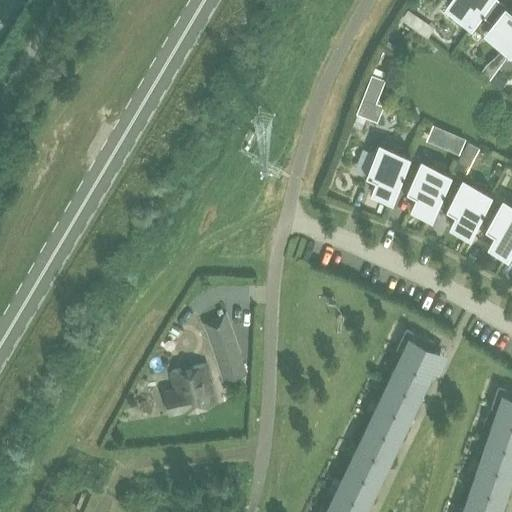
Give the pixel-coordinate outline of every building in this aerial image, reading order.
[(457,0),(459,1),(451,11),(471,25),(484,6),(485,7),(489,1),(488,1),(488,0),(457,0)] [(498,28),(490,38),(509,52),(511,48),(511,9),(504,3),(490,21),(498,28)] [(413,27),(425,35),(432,24),(420,15),(413,27)] [(488,81),(499,89),(508,78),(497,69),(488,81)] [(384,79),(372,74),(363,97),(375,102),(384,79)] [(421,128),(431,132),(434,124),(425,120),(421,128)] [(463,146),(473,151),(477,143),(467,139),(463,146)] [(374,152),(365,173),(375,177),(370,189),(392,198),(400,176),(401,177),(403,170),(410,153),(388,144),(383,156),(374,152)] [(406,189),(415,193),(409,205),(431,215),(441,194),(444,188),(443,188),(451,171),(429,161),(424,172),(415,168),(406,189)] [(445,207),(454,211),(448,223),(469,234),(480,213),(480,214),(484,207),(483,207),(492,191),(471,180),(465,191),(456,186),(445,207)] [(484,226),(493,231),(486,243),(507,255),(511,246),(511,201),(504,211),(496,206),(484,226)] [(433,338),(406,325),(396,347),(403,350),(402,352),(432,367),(440,351),(429,346),(433,338)] [(230,328),(208,337),(225,379),(247,369),(230,328)] [(402,352),(391,375),(421,389),(432,367),(402,352)] [(175,390),(166,392),(170,411),(213,401),(205,364),(171,371),(175,390)] [(391,375),(380,397),(410,412),(421,389),(391,375)] [(511,387),(498,383),(490,405),(498,408),(497,410),(511,414),(511,387)] [(377,404),(370,419),(400,434),(410,412),(380,397),(379,400),(372,397),(370,400),(377,404)] [(511,414),(497,410),(489,433),(511,441),(511,414)] [(370,419),(359,442),(389,456),(400,434),(370,419)] [(511,441),(489,433),(481,457),(511,467),(511,441)] [(356,447),(348,464),(378,479),(389,456),(359,442),(358,443),(351,440),(349,444),(356,447)] [(479,464),(473,480),(505,491),(511,469),(511,467),(481,457),(480,460),(473,457),(471,461),(479,464)] [(348,464),(337,487),(367,501),(378,479),(348,464)] [(473,480),(465,504),(489,511),(497,511),(505,491),(473,480)] [(320,505),(320,506),(333,511),(362,511),(367,501),(337,487),(330,483),(329,487),(336,490),(327,508),(320,505)] [(464,509),(462,511),(489,511),(465,504),(465,505),(457,503),(456,507),(464,509)]
